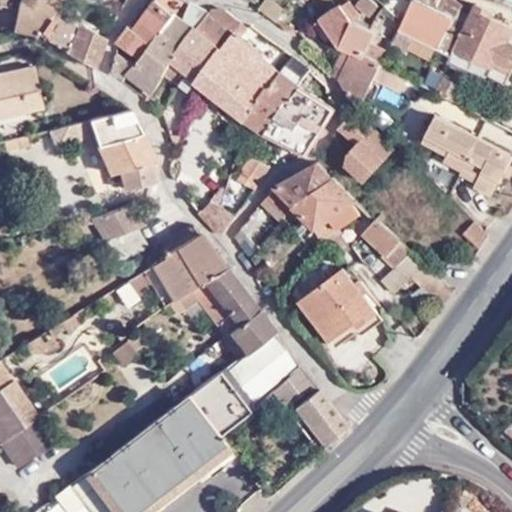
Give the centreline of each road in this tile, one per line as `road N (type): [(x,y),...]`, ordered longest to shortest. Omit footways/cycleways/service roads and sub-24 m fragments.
road 1 (residential): [(226,241),(277,170),(315,156),(341,106),(327,69),(235,0)]
road 2 (residential): [(135,0),(104,70),(137,91),(156,119),(167,175),(197,219)]
road 3 (residential): [(370,429),(226,241)]
road 4 (secondary): [(511,246),(401,398)]
road 5 (secondary): [(420,413),(511,289)]
road 6 (secondary): [(370,429),(279,511)]
